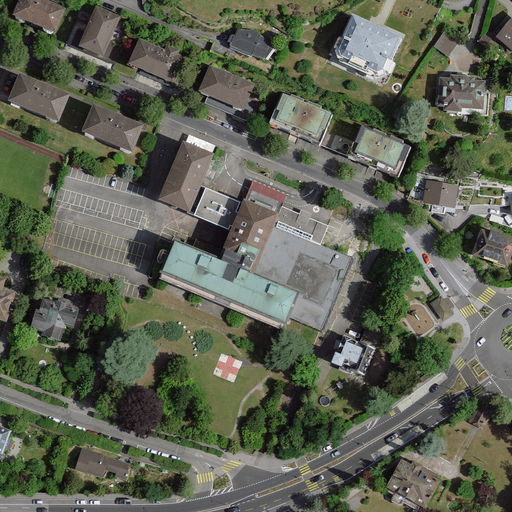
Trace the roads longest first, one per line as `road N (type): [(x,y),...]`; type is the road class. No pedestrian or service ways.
road 1 (residential): [(0,41),(360,190),(410,224),(448,270)]
road 2 (secondary): [(481,342),(441,389),(409,411),(243,493)]
road 3 (secondary): [(293,490),(504,371)]
road 4 (residential): [(0,393),(207,463)]
road 5 (unknown): [(386,218),(301,390)]
